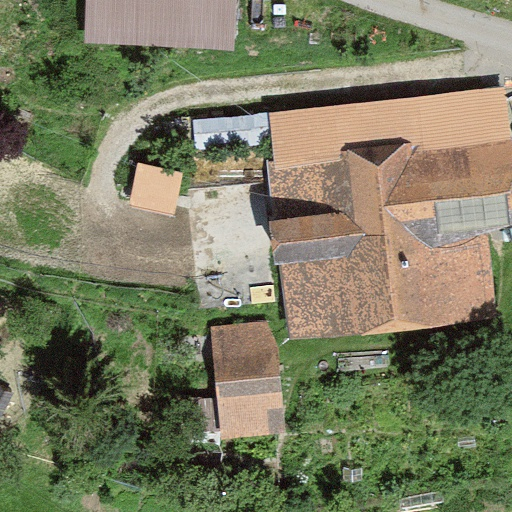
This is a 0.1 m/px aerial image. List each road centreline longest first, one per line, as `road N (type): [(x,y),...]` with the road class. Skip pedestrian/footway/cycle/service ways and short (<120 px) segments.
road 1 (track): [(511,47),(456,70),(237,92),(145,115),(106,150),(103,220),(175,258)]
road 2 (unclassified): [(511,40),(387,0)]
